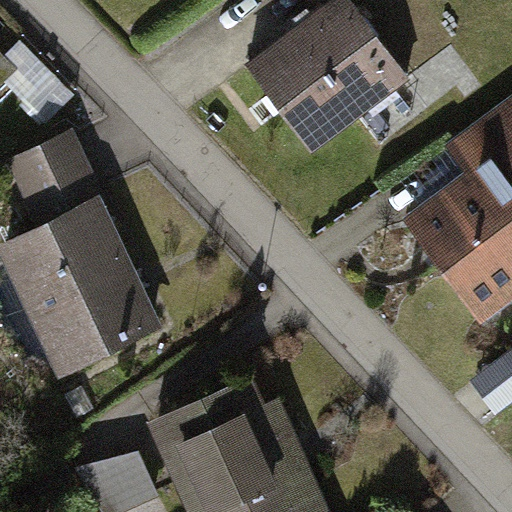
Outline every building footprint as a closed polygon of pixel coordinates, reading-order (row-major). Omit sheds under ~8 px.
[(360,0),(342,0),(259,55),(315,139),(411,76),(360,0)] [(0,37),(0,89),(26,64),(0,37)] [(511,97),(452,144),(477,176),(422,218),(492,310),(511,294),(511,97)] [(44,224),(108,192),(77,129),(13,160),(44,224)] [(108,192),(44,224),(10,241),(71,366),(170,318),(108,192)] [(336,511),(266,366),(154,420),(198,511),(336,511)] [(111,511),(120,511),(167,494),(147,444),(93,466),(111,511)]
